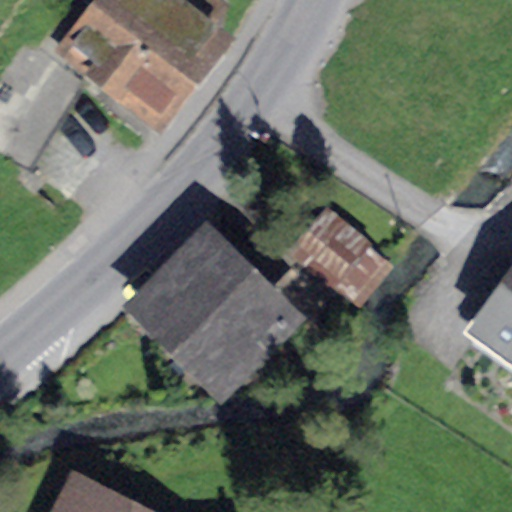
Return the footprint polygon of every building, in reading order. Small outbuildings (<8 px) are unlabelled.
[(136,0),(113,0),(64,55),(155,137),(215,70),(136,0)] [(511,0),(386,0),(377,24),(478,65),(501,7),(511,11),(511,0)] [(478,65),(377,24),(344,104),(445,145),(478,65)] [(0,91),(0,155),(26,173),(79,97),(23,58),(0,91)] [(322,222),(296,256),(359,302),(384,267),(322,222)] [(133,317),(215,388),(287,305),(204,234),(133,317)] [(511,278),(474,332),(511,358),(511,278)] [(132,511),(88,490),(75,511),(132,511)]
